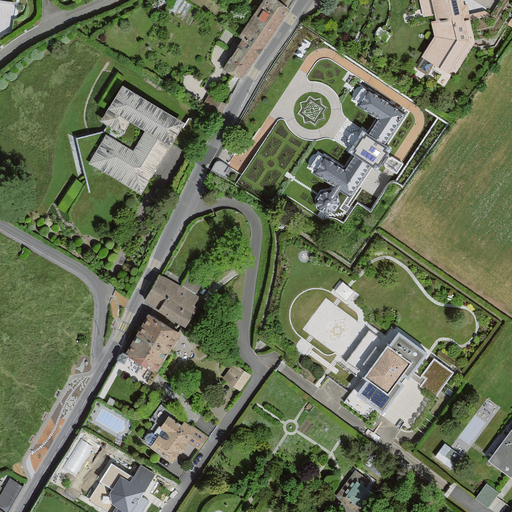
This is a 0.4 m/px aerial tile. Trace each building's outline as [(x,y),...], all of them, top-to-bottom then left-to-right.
[(240,78),(292,0),(282,0),(280,4),(274,0),(262,0),(239,35),(244,38),(224,67),(240,78)] [(422,0),(427,16),(440,14),(442,23),(437,24),(440,37),(420,68),(429,73),(433,68),(443,74),(437,86),(443,89),(472,42),(472,40),(468,23),(462,0),(422,0)] [(511,0),(502,0),(492,19),(468,23),(472,40),(500,35),(511,12),(511,0)] [(346,216),(350,219),(384,166),(389,169),(395,160),(394,160),(390,158),(391,156),(394,157),(396,157),(397,155),(398,155),(408,142),(396,134),(417,103),(394,89),(373,120),(370,118),(367,120),(363,122),(359,125),(333,167),(354,180),(349,188),(354,192),(332,223),(335,225),(341,221),(346,216)] [(125,90),(106,122),(108,123),(124,132),(132,120),(151,131),(137,155),(110,139),(95,164),(132,186),(143,192),(173,142),(183,124),(125,90)] [(226,105),(211,96),(204,108),(220,117),(226,105)] [(183,124),(173,142),(190,153),(206,127),(188,117),(183,124)] [(124,132),(108,123),(104,130),(76,138),(90,195),(132,186),(95,164),(110,139),(137,155),(151,131),(132,120),(124,132)] [(161,276),(146,300),(186,324),(195,308),(192,306),(197,297),(194,295),(204,279),(191,271),(181,288),(161,276)] [(179,333),(149,315),(126,353),(156,371),(179,333)] [(436,396),(454,373),(435,359),(421,379),(412,371),(426,352),(393,328),(383,340),(370,331),(347,362),(366,375),(345,403),(368,420),(378,406),(384,411),(404,384),(399,381),(405,373),(421,385),(436,396)] [(121,353),(117,360),(124,364),(128,357),(121,353)] [(250,375),(234,364),(224,378),(240,389),(250,375)] [(200,448),(207,437),(186,422),(162,404),(152,419),(156,422),(144,439),(149,443),(149,444),(172,461),(188,439),(200,448)] [(511,432),(491,460),(511,476),(511,432)] [(452,448),(446,456),(456,464),(462,456),(452,448)] [(141,496),(155,473),(142,465),(133,477),(112,463),(102,479),(106,481),(97,494),(100,505),(111,511),(142,511),(149,502),(141,496)] [(357,472),(338,497),(358,511),(364,511),(381,490),(357,472)] [(8,511),(24,486),(11,478),(0,496),(0,509),(4,511),(8,511)] [(487,483),(476,498),(489,508),(500,493),(487,483)]
